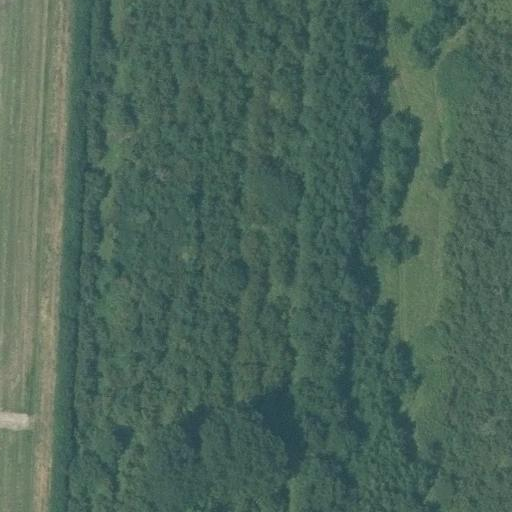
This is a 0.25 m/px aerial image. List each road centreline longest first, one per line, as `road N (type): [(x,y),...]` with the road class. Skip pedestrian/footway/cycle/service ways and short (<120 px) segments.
road 1 (track): [(413,511),(430,482),(409,444),(418,391),(399,327),(396,244),(414,148),(387,48),(394,0)]
road 2 (track): [(52,0),(29,511)]
